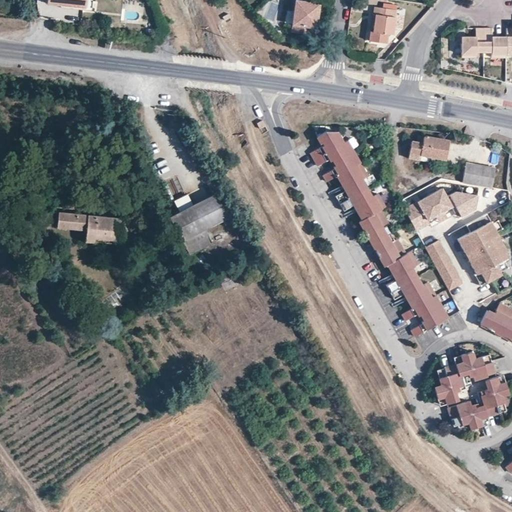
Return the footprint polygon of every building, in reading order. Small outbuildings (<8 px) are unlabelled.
[(46,0),(46,3),(82,8),(83,0),(46,0)] [(94,0),(83,0),(82,8),(93,9),(94,0)] [(292,26),(291,31),(314,34),(315,27),(312,27),(314,16),(316,16),(317,4),(295,1),(294,13),(292,26)] [(373,24),(373,32),(371,32),(369,43),(389,45),(390,34),(393,34),(395,8),(372,7),(372,15),(374,15),(373,24)] [(460,57),(473,57),(474,52),(482,52),(482,27),(473,27),(473,36),(465,37),(465,44),(460,44),(460,57)] [(489,52),(489,57),(504,57),(504,47),(504,44),(499,44),(499,37),(490,37),(490,27),(488,27),(482,27),(482,52),(489,52)] [(266,127),(263,121),(257,124),(260,130),(266,127)] [(414,337),(447,318),(426,283),(421,286),(411,268),(416,265),(408,252),(401,256),(397,258),(381,229),(384,227),(386,225),(377,211),(382,208),(375,195),(370,198),(360,180),(365,177),(345,142),(342,143),(335,133),(323,133),(314,138),(318,144),(321,143),(322,146),(319,147),(308,153),(316,166),(327,160),(328,162),(331,160),(334,166),(332,167),(333,169),(321,176),(324,181),(334,177),(341,188),(344,186),(346,189),(343,191),(333,196),(342,211),(354,204),(362,219),(368,229),(362,232),(377,258),(380,256),(385,265),(392,277),(395,275),(397,278),(394,280),(384,285),(393,300),(402,295),(406,293),(407,295),(404,297),(410,309),(402,315),(405,321),(414,316),(416,318),(418,317),(421,322),(419,323),(420,325),(411,330),(414,337)] [(421,143),(411,141),(408,152),(408,158),(418,160),(419,154),(445,159),(448,140),(423,135),(421,143)] [(492,189),(496,169),(466,164),(463,183),(492,189)] [(451,207),(441,188),(403,209),(415,231),(429,224),(427,219),(451,207)] [(455,192),(448,195),(457,212),(460,217),(474,209),(477,196),(455,192)] [(170,216),(189,254),(212,243),(205,229),(227,217),(214,193),(170,216)] [(451,207),(427,219),(429,224),(430,227),(455,214),(451,207)] [(136,221),(58,211),(56,227),(87,230),(86,241),(121,245),(121,238),(134,240),(136,221)] [(505,249),(492,224),(486,214),(465,225),(469,232),(457,240),(464,254),(481,245),(484,250),(467,259),(476,275),(479,273),(485,284),(501,275),(500,273),(508,268),(503,260),(506,258),(505,249)] [(362,219),(357,223),(362,232),(368,229),(362,219)] [(502,229),(497,221),(492,224),(496,232),(502,229)] [(469,232),(465,225),(452,232),(457,240),(469,232)] [(401,256),(384,227),(381,229),(397,258),(401,256)] [(437,240),(424,247),(448,291),(461,284),(437,240)] [(484,250),(481,245),(464,254),(467,259),(484,250)] [(382,267),(385,265),(380,256),(377,258),(382,267)] [(485,284),(479,273),(476,275),(475,274),(474,275),(480,286),(485,284)] [(511,309),(499,303),(493,313),(486,309),(479,322),(487,326),(486,328),(492,331),(492,330),(494,327),(510,336),(508,339),(511,341),(511,309)] [(508,339),(510,336),(494,327),(492,331),(508,339)] [(454,365),(434,370),(439,385),(432,387),(435,399),(438,398),(440,406),(456,401),(453,392),(457,392),(456,388),(460,386),(457,378),(465,376),(466,378),(470,377),(471,379),(493,373),(487,354),(472,359),(470,353),(459,356),(460,359),(453,361),(454,365)] [(466,402),(444,409),(450,427),(465,423),(467,430),(480,427),(479,424),(487,422),(486,419),(505,413),(501,397),(506,396),(502,383),(499,385),(498,377),(482,381),(485,391),(481,392),(482,395),(477,397),(480,405),(472,407),(472,404),(468,406),(466,402)]
